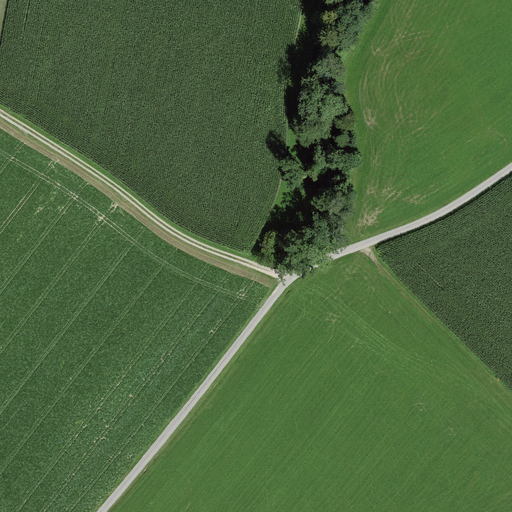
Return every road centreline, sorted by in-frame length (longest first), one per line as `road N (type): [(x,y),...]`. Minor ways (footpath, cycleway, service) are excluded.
road 1 (track): [(511,177),(339,252),(267,265),(130,204),(0,116)]
road 2 (track): [(100,511),(261,316),(339,252)]
